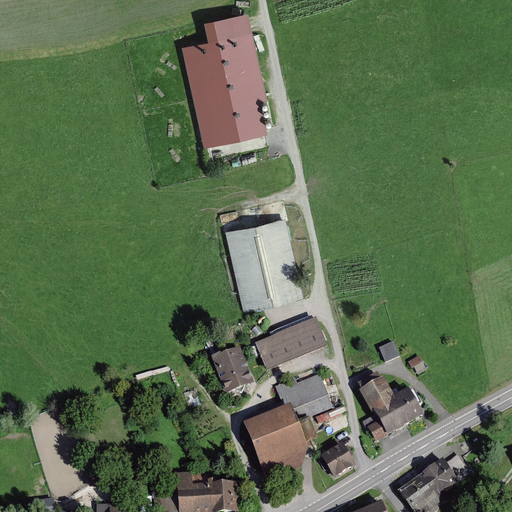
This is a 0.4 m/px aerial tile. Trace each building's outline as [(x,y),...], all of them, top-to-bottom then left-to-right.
[(249,11),(205,20),(210,42),(184,47),(205,145),(267,132),(260,98),(267,96),(249,11)] [(282,220),(224,232),(244,310),(300,297),(282,220)] [(256,344),(267,371),(327,347),(316,320),(256,344)] [(395,341),(381,347),(386,361),(401,356),(395,341)] [(254,383),(240,348),(224,354),(224,353),(213,357),(226,394),(254,383)] [(411,359),(415,374),(427,371),(423,356),(411,359)] [(276,387),(285,409),(290,407),(297,423),(309,418),(333,409),(320,375),(298,384),(296,379),(276,387)] [(364,423),(376,444),(425,418),(412,394),(394,403),(383,382),(358,395),(371,419),(364,423)] [(197,390),(184,393),(187,408),(200,405),(197,390)] [(285,409),(245,425),(263,470),(310,451),(308,445),(318,441),(309,418),(297,423),(290,407),(285,409)] [(343,444),(322,458),(335,479),(357,466),(343,444)] [(443,460),(398,492),(412,511),(436,511),(439,510),(437,506),(445,500),(441,494),(458,482),(443,460)] [(122,473),(89,475),(90,487),(110,486),(111,505),(124,504),(122,473)] [(156,491),(156,511),(239,511),(238,483),(231,483),(230,479),(208,480),(208,488),(192,488),(192,474),(177,475),(178,490),(156,491)] [(386,511),(382,503),(359,511),(386,511)]
